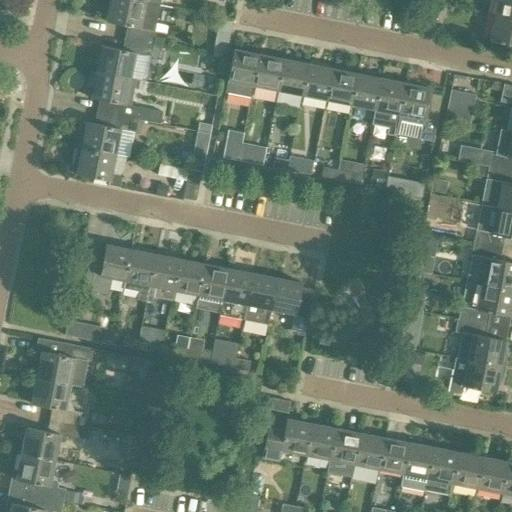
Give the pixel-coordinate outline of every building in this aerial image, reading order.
[(131,0),(110,0),(106,22),(127,26),(124,38),(152,44),(155,32),(153,31),(158,5),(131,0)] [(511,0),(497,0),(494,15),(511,18),(511,0)] [(426,2),(420,31),(433,33),(439,4),(426,2)] [(511,18),(494,15),(489,42),(511,46),(511,18)] [(101,46),(96,72),(130,79),(135,53),(150,56),(152,44),(124,38),(122,50),(101,46)] [(225,57),(227,47),(215,44),(213,54),(225,57)] [(250,98),(252,86),(258,55),(233,50),(225,93),(250,98)] [(283,60),(258,55),(252,86),(277,91),(283,60)] [(301,95),(307,64),(283,60),(277,91),(301,95)] [(331,69),(307,64),(301,95),(326,100),(331,69)] [(356,74),(331,69),(326,100),(350,105),(356,74)] [(96,72),(91,98),(99,100),(96,112),(144,121),(161,124),(163,112),(143,108),(131,106),(136,80),(130,79),(96,72)] [(380,79),(356,74),(350,105),(375,110),(380,79)] [(395,134),(405,84),(380,79),(375,110),(372,125),(387,128),(386,134),(395,136),(395,134)] [(430,89),(405,84),(395,134),(432,142),(441,95),(429,92),(430,89)] [(470,124),(475,95),(450,90),(445,119),(470,124)] [(80,130),(76,147),(112,154),(117,128),(140,133),(142,126),(143,126),(144,121),(96,112),(94,124),(86,122),(84,131),(80,130)] [(209,134),(211,125),(199,123),(197,132),(209,134)] [(489,154),(487,166),(511,171),(511,131),(511,132),(500,130),(495,156),(489,154)] [(76,147),(71,174),(76,174),(110,181),(109,186),(121,188),(122,180),(119,175),(109,173),(112,154),(76,147)] [(238,161),(240,151),(226,148),(224,158),(238,161)] [(192,160),(204,162),(206,151),(195,149),(192,160)] [(254,154),(240,151),(238,161),(252,164),(254,154)] [(289,161),(287,171),(310,175),(313,161),(289,156),(288,161),(289,161)] [(274,158),(272,168),(287,171),(289,161),(288,161),(274,158)] [(157,175),(170,177),(186,180),(188,169),(172,166),(159,164),(157,175)] [(482,178),(484,168),(473,166),(471,176),(482,178)] [(511,171),(487,166),(484,178),(501,182),(496,208),(511,210),(511,171)] [(336,180),(338,170),(323,167),(321,177),(336,180)] [(186,180),(183,198),(196,201),(202,172),(188,169),(186,180)] [(361,175),(338,170),(336,180),(359,185),(361,175)] [(384,190),(387,173),(373,171),(369,187),(384,190)] [(387,176),(384,190),(421,197),(424,184),(387,176)] [(157,184),(155,195),(166,197),(168,186),(157,184)] [(474,231),(472,243),(503,249),(505,237),(511,238),(511,210),(496,208),(479,205),(474,231)] [(469,255),(464,281),(481,284),(511,290),(511,262),(501,261),(503,249),(472,243),(469,255)] [(124,281),(130,250),(105,245),(104,249),(92,247),(84,289),(108,294),(111,279),(124,281)] [(145,301),(155,255),(130,250),(124,281),(123,289),(139,292),(137,300),(145,301)] [(179,260),(155,255),(145,301),(152,303),(153,297),(171,300),(173,291),(179,260)] [(417,271),(431,274),(434,258),(420,255),(417,271)] [(197,296),(203,264),(179,260),(173,291),(197,296)] [(228,269),(203,264),(197,296),(195,308),(219,313),(228,269)] [(243,320),(252,274),(228,269),(219,313),(219,315),(243,320)] [(271,310),(277,279),(252,274),(243,320),(268,325),(271,310)] [(293,330),(305,333),(313,290),(301,287),(302,283),(277,279),(271,310),(296,315),(293,330)] [(459,307),(457,319),(488,325),(490,313),(510,317),(511,306),(511,290),(481,284),(464,281),(459,307)] [(411,310),(422,312),(424,300),(413,298),(411,310)] [(457,319),(454,331),(460,332),(455,358),(466,360),(504,368),(504,367),(505,350),(503,350),(505,341),(486,337),(488,325),(457,319)] [(79,343),(83,323),(70,321),(66,341),(79,343)] [(418,330),(404,327),(401,341),(416,344),(418,330)] [(320,334),(318,344),(328,346),(330,336),(320,334)] [(172,346),(170,356),(185,359),(187,349),(189,338),(177,335),(174,346),(172,346)] [(123,337),(121,347),(125,347),(136,349),(138,339),(127,337),(123,337)] [(138,339),(136,349),(150,352),(152,342),(138,339)] [(91,349),(46,340),(44,352),(41,352),(36,378),(68,384),(82,387),(87,361),(89,361),(91,349)] [(400,347),(394,376),(406,378),(410,362),(412,351),(412,350),(400,347)] [(187,349),(185,359),(199,362),(201,352),(187,349)] [(412,351),(410,362),(421,365),(424,353),(412,351)] [(221,356),(219,366),(234,369),(236,359),(221,356)] [(455,358),(448,394),(460,396),(462,387),(495,393),(497,384),(499,384),(504,369),(504,368),(466,360),(455,358)] [(236,359),(234,369),(248,372),(250,362),(236,359)] [(142,360),(138,378),(149,380),(153,362),(142,360)] [(68,384),(36,378),(30,404),(51,408),(49,420),(78,426),(80,414),(63,410),(68,384)] [(279,461),(281,450),(305,455),(311,424),(286,419),(283,430),(268,427),(262,458),(279,461)] [(78,426),(49,420),(46,432),(26,428),(20,454),(53,460),(58,434),(76,438),(76,437),(78,426)] [(329,460),(335,429),(311,424),(305,455),(329,460)] [(78,426),(76,437),(87,439),(89,428),(78,426)] [(351,432),(335,429),(329,460),(327,470),(351,475),(353,464),(360,433),(351,432)] [(378,469),(384,438),(360,433),(353,464),(378,469)] [(138,438),(124,435),(122,445),(136,448),(138,438)] [(402,474),(408,443),(384,438),(378,469),(402,474)] [(427,479),(433,448),(408,443),(402,474),(400,485),(424,490),(427,479)] [(451,484),(457,452),(433,448),(427,479),(451,484)] [(475,488),(482,457),(457,452),(451,484),(475,488)] [(53,460),(20,454),(15,480),(31,483),(29,495),(61,501),(63,490),(57,488),(58,484),(56,481),(49,480),(53,460)] [(500,493),(506,462),(482,457),(475,488),(500,493)] [(511,462),(506,462),(500,493),(511,495),(511,462)] [(8,511),(50,511),(51,511),(54,511),(58,511),(61,501),(29,495),(26,506),(11,503),(8,511)]
